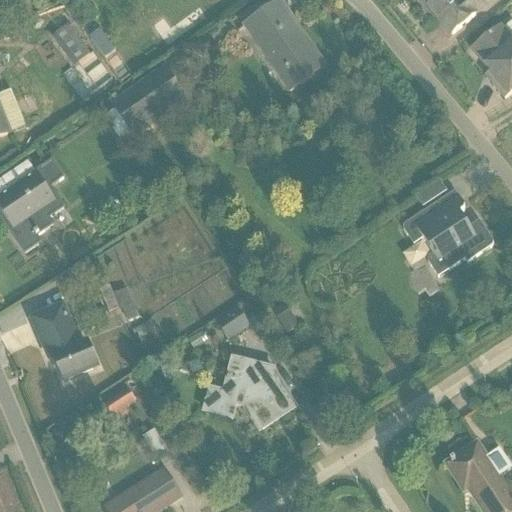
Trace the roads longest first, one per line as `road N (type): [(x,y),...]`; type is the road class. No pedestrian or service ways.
road 1 (residential): [(511,185),(356,0)]
road 2 (residential): [(511,347),(355,450)]
road 3 (residential): [(0,390),(50,511)]
